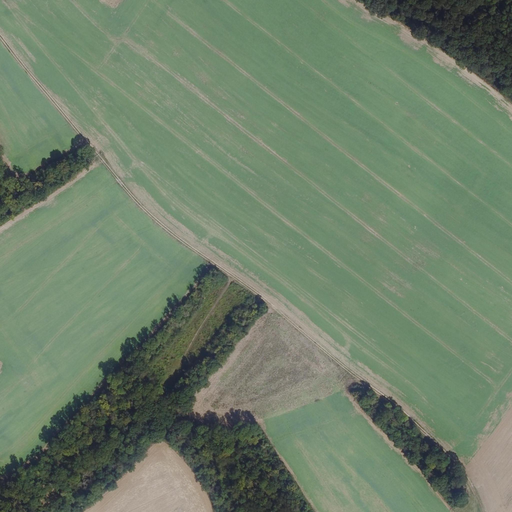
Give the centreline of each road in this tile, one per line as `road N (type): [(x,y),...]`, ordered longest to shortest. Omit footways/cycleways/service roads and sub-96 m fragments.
road 1 (track): [(485,511),(469,475),(440,442),(144,208),(0,34)]
road 2 (track): [(230,275),(169,378),(78,443),(81,496),(68,511)]
